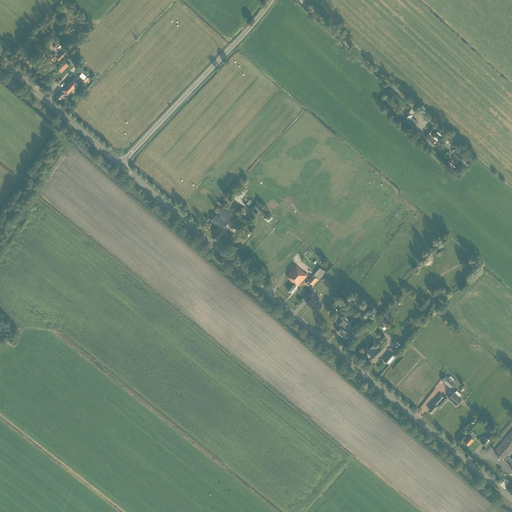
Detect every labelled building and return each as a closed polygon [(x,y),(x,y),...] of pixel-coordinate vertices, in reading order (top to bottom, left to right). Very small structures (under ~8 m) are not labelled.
[(51,63),(56,58),(59,61),(64,56),(63,55),(67,52),(65,49),(61,53),(58,56),(57,54),(55,56),(53,54),(47,59),(51,63)] [(68,60),(61,67),(64,70),(71,63),(68,60)] [(82,73),(76,80),(81,84),(84,81),(85,83),(89,79),(82,73)] [(78,85),(72,80),(67,86),(66,85),(56,96),(60,100),(66,94),(68,96),(71,93),(71,92),(75,88),(75,89),(78,85)] [(408,110),(400,120),(412,130),(416,125),(414,123),(416,121),(411,117),(413,114),(408,110)] [(429,134),(427,136),(426,137),(433,144),(436,140),(435,140),(436,138),(438,141),(443,135),(441,133),(442,131),(439,129),(438,130),(437,129),(435,132),(433,129),(430,133),(430,134),(429,134)] [(460,148),(457,145),(452,151),(462,160),(463,159),(466,162),(470,157),(466,154),(467,153),(461,147),(460,148)] [(239,187),(231,196),(235,199),(243,191),(239,187)] [(211,220),(222,229),(227,224),(224,221),(229,215),(222,208),(217,213),(221,216),(219,218),(216,215),(211,220)] [(237,219),(235,217),(230,222),(237,228),(242,222),(238,218),(237,219)] [(429,259),(423,267),(427,270),(433,262),(429,259)] [(307,275),(296,265),(286,275),(290,278),(289,279),(292,283),(287,289),(290,292),(292,291),(293,292),(298,286),(297,286),(307,275)] [(313,285),(324,272),(320,268),(313,275),(308,280),(313,285)] [(311,299),(307,303),(316,312),(322,305),(317,300),(319,298),(312,291),(308,296),(311,299)] [(342,327),(337,332),(345,339),(349,333),(346,330),(349,327),(346,325),(348,323),(343,319),(339,325),(342,327)] [(374,339),(364,351),(372,358),(377,352),(374,349),(379,344),(374,339)] [(396,356),(390,351),(383,359),(388,364),(396,356)] [(446,375),(441,380),(450,388),(454,383),(448,378),(446,375)] [(450,375),(448,378),(454,383),(456,381),(450,375)] [(456,405),(462,399),(454,392),(448,398),(456,405)] [(440,406),(440,407),(447,399),(444,396),(443,398),(440,395),(429,407),(430,408),(429,410),(432,413),(438,406),(439,407),(440,406)] [(511,458),(511,459),(510,457),(508,456),(511,451),(511,429),(494,451),(511,466),(511,458)] [(470,435),(464,441),(469,445),(474,439),(472,438),(476,434),(473,432),(470,435)] [(491,439),(487,436),(482,443),(485,445),(491,439)]
